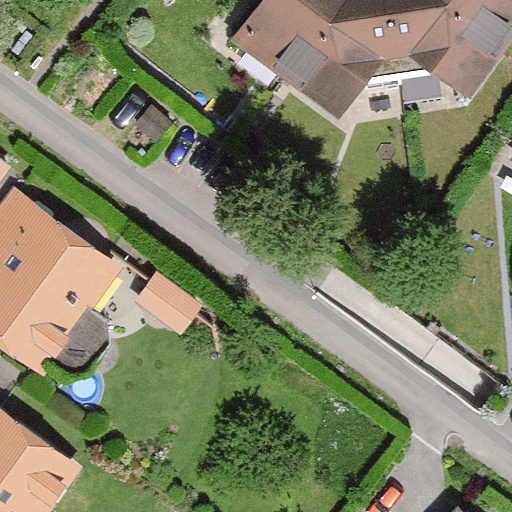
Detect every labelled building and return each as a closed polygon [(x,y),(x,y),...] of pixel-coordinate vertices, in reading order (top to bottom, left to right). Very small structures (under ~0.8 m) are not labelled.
[(329,0),(260,0),(230,42),(275,75),(329,0)] [(386,0),(329,0),(275,75),(332,116),(356,83),(365,90),(404,88),(386,0)] [(453,0),(386,0),(404,88),(438,81),(441,76),(469,96),(510,41),(453,0)] [(511,0),(453,0),(510,41),(511,37),(511,0)] [(0,182),(9,170),(0,163),(0,182)] [(0,259),(0,341),(44,372),(47,367),(64,379),(87,377),(109,346),(108,323),(91,311),(119,270),(35,210),(0,259)] [(202,309),(157,276),(136,304),(182,337),(202,309)] [(39,511),(52,511),(80,470),(0,415),(0,511),(39,511)]
